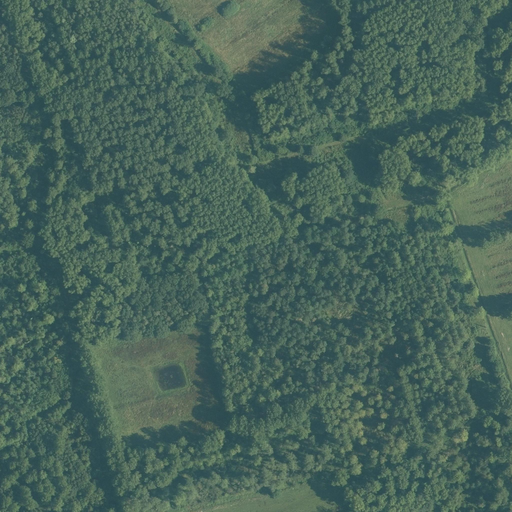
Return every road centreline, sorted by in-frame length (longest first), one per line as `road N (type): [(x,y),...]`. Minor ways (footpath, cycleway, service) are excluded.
road 1 (track): [(134,511),(55,248)]
road 2 (track): [(55,248),(53,97),(14,0)]
